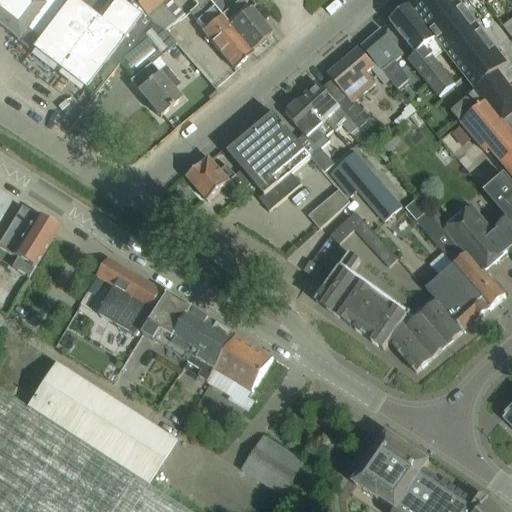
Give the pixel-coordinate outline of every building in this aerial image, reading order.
[(1,0),(0,2),(0,25),(18,39),(23,32),(36,42),(69,0),(1,0)] [(119,63),(150,23),(128,0),(69,0),(36,42),(31,49),(84,90),(89,84),(98,91),(109,77),(119,63)] [(164,33),(176,23),(184,16),(168,0),(128,0),(150,23),(164,33)] [(251,52),(205,0),(190,0),(196,7),(187,14),(195,22),(194,22),(202,31),(200,33),(220,55),(233,70),(252,54),(251,52)] [(218,0),(205,0),(251,52),(271,35),(260,21),(241,0),(238,0),(227,10),(218,0)] [(511,132),(511,88),(499,72),(508,66),(455,0),(416,0),(409,6),(436,40),(444,51),(476,91),(475,91),(476,93),(501,123),(502,122),(511,133),(511,132)] [(440,99),(455,86),(434,59),(444,51),(436,40),(409,6),(409,5),(389,21),(402,36),(416,55),(408,61),(440,99)] [(511,37),(511,19),(503,26),(511,37)] [(150,23),(119,63),(132,79),(129,82),(159,118),(180,100),(172,91),(179,85),(164,67),(157,73),(150,65),(174,46),(164,33),(150,23)] [(382,30),(370,40),(391,64),(403,55),(382,30)] [(382,72),(391,64),(370,40),(361,47),(382,72)] [(358,129),(369,120),(354,102),(375,84),(366,74),(373,68),(358,49),(328,74),(333,80),(322,89),(343,112),(358,129)] [(350,136),(358,129),(343,112),(322,89),(318,84),(314,88),(313,88),(309,88),(305,92),(304,96),(336,133),(342,127),(350,136)] [(501,123),(476,93),(451,114),(487,155),(491,151),(511,175),(511,132),(511,133),(502,122),(501,123)] [(296,141),(309,156),(324,173),(333,165),(320,150),(330,142),(326,138),(332,132),(334,134),(336,133),(304,96),(298,101),(294,101),(287,107),(287,111),(284,113),(298,128),(303,135),(296,141)] [(286,175),(289,173),(309,156),(296,141),(273,113),(257,126),(249,132),(286,175)] [(415,113),(409,118),(414,124),(420,119),(415,113)] [(286,175),(249,132),(226,152),(242,170),(253,182),(252,182),(264,196),(259,200),(269,211),(268,212),(269,213),(301,186),(289,173),(286,175)] [(378,174),(388,164),(367,141),(357,150),(378,174)] [(402,208),(355,153),(329,174),(350,198),(357,192),(384,223),(402,208)] [(220,172),(209,159),(186,178),(207,202),(226,185),(236,197),(252,182),(253,182),(242,170),(235,176),(226,166),(220,172)] [(511,217),(511,182),(504,174),(494,182),(484,191),(508,219),(511,216),(511,217)] [(319,232),(348,204),(336,192),(307,219),(319,232)] [(0,219),(11,202),(0,195),(0,219)] [(481,276),(444,231),(417,200),(406,209),(432,241),(454,266),(492,309),(505,297),(484,273),(481,276)] [(486,226),(472,207),(444,231),(481,276),(484,273),(509,252),(511,255),(511,217),(511,216),(508,219),(496,230),(490,223),(486,226)] [(27,279),(55,234),(58,229),(21,208),(0,241),(0,251),(11,258),(12,257),(16,260),(10,269),(27,279)] [(397,260),(358,217),(355,215),(330,238),(338,247),(354,232),(388,268),(397,260)] [(414,316),(352,273),(359,263),(349,256),(316,302),(351,327),(356,330),(355,331),(361,335),(362,334),(366,337),(366,338),(372,342),(371,343),(377,347),(378,346),(384,351),(389,343),(416,373),(421,369),(422,369),(427,364),(463,332),(433,300),(414,316)] [(134,336),(152,308),(162,291),(107,259),(97,277),(114,288),(98,315),(115,326),(134,336)] [(314,278),(320,268),(310,262),(304,272),(314,278)] [(492,309),(454,266),(441,278),(434,270),(419,283),(433,300),(463,332),(464,333),(492,309)] [(191,357),(213,322),(167,294),(157,311),(143,335),(153,341),(156,338),(169,346),(170,344),(191,357)] [(236,337),(213,322),(191,357),(187,363),(201,372),(198,377),(208,383),(206,386),(209,387),(213,379),(211,378),(212,376),(215,371),(236,337)] [(250,398),(273,359),(236,337),(215,371),(212,376),(235,390),(232,395),(233,401),(247,408),(252,407),(255,401),(250,398)] [(148,485),(176,441),(54,363),(26,407),(46,419),(148,485)] [(188,511),(148,485),(46,419),(26,407),(0,390),(0,511),(188,511)] [(511,427),(511,410),(503,419),(511,427)] [(428,462),(387,435),(355,485),(378,499),(379,498),(397,509),(395,511),(479,511),(489,501),(484,496),(480,497),(476,503),(425,468),(429,462),(428,461),(428,462)] [(283,499),(305,463),(263,436),(241,472),(283,499)] [(500,511),(489,501),(479,511),(500,511)]
